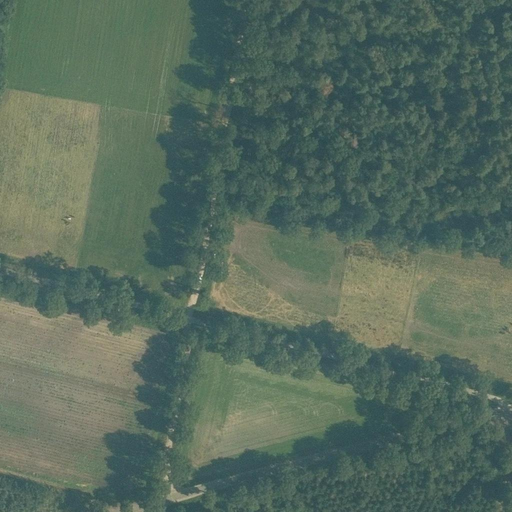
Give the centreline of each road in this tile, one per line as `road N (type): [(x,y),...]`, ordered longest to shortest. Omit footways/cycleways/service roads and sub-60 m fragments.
road 1 (tertiary): [(115,511),(507,409)]
road 2 (track): [(176,310),(197,247),(239,0)]
road 3 (track): [(160,511),(188,345),(176,310)]
road 4 (unclassified): [(176,310),(0,269)]
